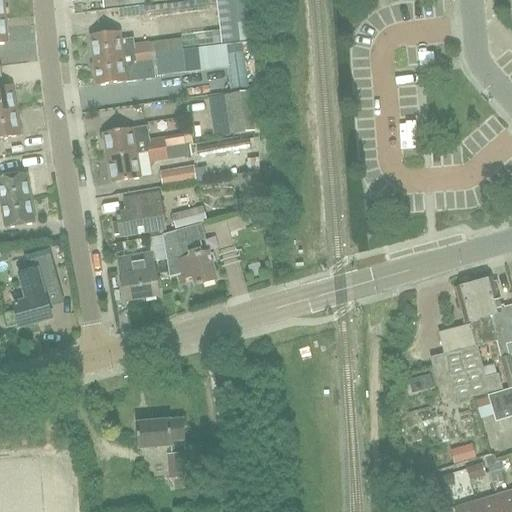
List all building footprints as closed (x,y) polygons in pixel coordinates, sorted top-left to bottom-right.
[(102,0),(103,9),(163,2),(162,0),(102,0)] [(187,26),(218,25),(218,9),(186,10),(187,26)] [(139,13),(117,15),(118,26),(139,25),(139,13)] [(150,43),(134,45),(133,41),(121,42),(119,32),(90,36),(93,62),(151,54),(150,43)] [(151,54),(93,62),(96,87),(126,83),(155,80),(155,77),(201,72),(200,66),(210,65),(208,48),(151,54)] [(226,56),(230,90),(248,88),(243,54),(226,56)] [(0,114),(16,112),(12,87),(0,89),(0,114)] [(247,92),(225,95),(230,134),(252,132),(247,92)] [(0,140),(20,137),(16,112),(0,114),(0,140)] [(107,160),(137,155),(149,153),(147,142),(149,141),(147,128),(103,135),(107,160)] [(164,140),(165,151),(189,147),(189,146),(181,147),(179,138),(164,140)] [(165,151),(164,140),(163,139),(149,141),(147,142),(149,153),(165,151)] [(219,144),(215,145),(197,148),(198,158),(217,155),(221,155),(246,151),(251,150),(249,140),(244,140),(219,144)] [(191,157),(189,147),(165,151),(167,160),(172,160),(173,167),(188,164),(187,158),(191,157)] [(165,151),(149,153),(150,164),(167,161),(167,160),(165,151)] [(137,155),(107,160),(111,185),(141,180),(137,155)] [(196,182),(193,168),(160,173),(162,187),(196,182)] [(0,204),(0,205),(30,200),(26,175),(0,179),(0,204)] [(120,238),(165,230),(159,194),(123,201),(125,214),(116,215),(117,223),(114,224),(116,235),(119,234),(120,238)] [(30,200),(0,205),(4,230),(35,225),(30,200)] [(171,217),(175,232),(207,223),(206,222),(215,219),(213,213),(204,215),(202,208),(171,217)] [(202,226),(177,232),(162,236),(170,278),(177,276),(179,282),(192,278),(194,287),(217,281),(212,264),(214,263),(212,254),(210,255),(209,253),(204,255),(200,241),(206,240),(202,226)] [(34,328),(33,326),(52,320),(45,298),(61,293),(49,250),(22,257),(26,273),(19,275),(26,303),(13,307),(20,330),(23,329),(24,331),(34,328)] [(160,281),(156,282),(152,254),(118,260),(125,303),(159,297),(158,291),(162,291),(160,281)] [(511,305),(499,309),(494,291),(497,290),(495,283),(492,284),(491,280),(477,284),(486,317),(490,316),(496,340),(501,359),(500,360),(509,389),(511,388),(511,364),(510,357),(509,357),(505,344),(511,342),(511,305)] [(498,374),(496,375),(494,366),(482,369),(476,346),(496,340),(490,316),(486,317),(477,284),(456,289),(465,323),(468,322),(469,326),(439,334),(444,355),(430,359),(443,406),(457,402),(457,401),(502,389),(498,374)] [(412,395),(433,389),(430,375),(408,381),(412,395)] [(511,388),(509,389),(487,396),(495,422),(511,417),(511,388)] [(184,441),(185,441),(183,421),(137,425),(139,450),(172,447),(172,455),(171,455),(173,490),(195,488),(192,453),(185,454),(184,441)] [(450,451),(454,465),(475,459),(472,445),(450,451)] [(511,511),(511,491),(496,496),(500,511),(511,511)] [(500,511),(496,496),(476,503),(478,511),(500,511)] [(478,511),(476,503),(454,509),(454,511),(478,511)]
